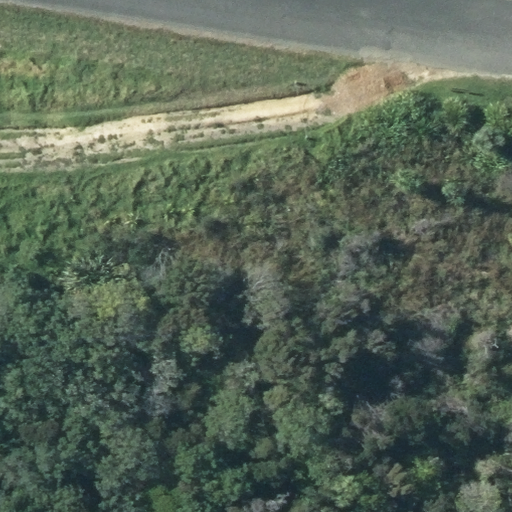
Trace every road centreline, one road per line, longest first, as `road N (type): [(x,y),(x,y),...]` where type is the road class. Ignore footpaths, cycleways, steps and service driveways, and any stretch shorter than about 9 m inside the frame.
road 1 (track): [(492,36),(340,91),(0,150)]
road 2 (unclassified): [(293,0),(511,38)]
